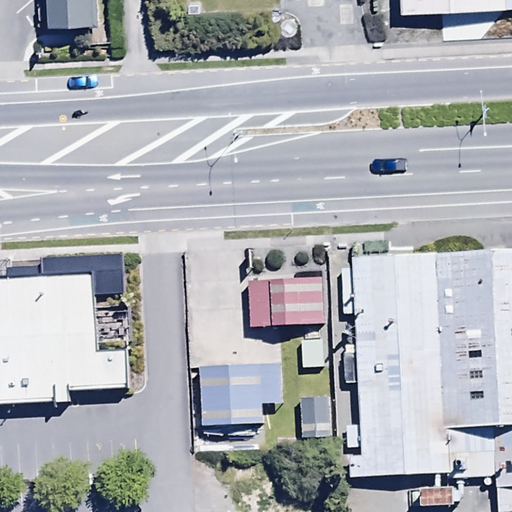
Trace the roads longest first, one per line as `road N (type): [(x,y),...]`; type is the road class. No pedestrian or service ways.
road 1 (trunk): [(0,124),(511,82)]
road 2 (trunk): [(277,184),(156,189),(0,179)]
road 3 (trunk): [(511,138),(419,142),(277,184)]
road 4 (trunk): [(511,174),(277,184)]
